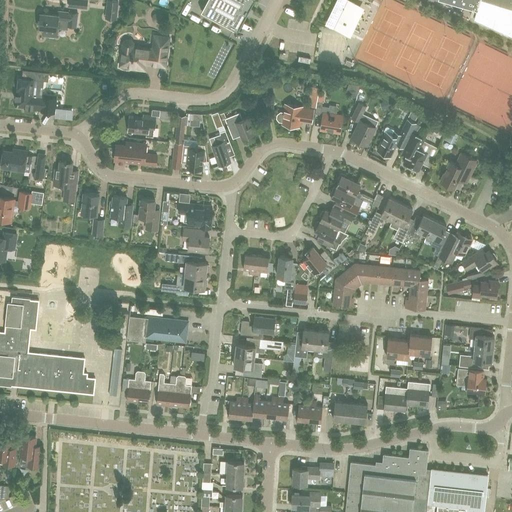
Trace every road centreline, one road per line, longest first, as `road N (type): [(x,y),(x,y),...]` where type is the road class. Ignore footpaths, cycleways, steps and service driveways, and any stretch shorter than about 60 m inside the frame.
road 1 (residential): [(511,322),(219,305)]
road 2 (residential): [(271,444),(371,446),(442,427),(486,430),(509,413)]
road 3 (residential): [(79,136),(128,96),(216,99),(252,48)]
road 4 (residential): [(511,249),(491,227),(333,150)]
road 5 (residential): [(202,436),(0,413)]
road 6 (residential): [(79,136),(113,177),(227,186)]
road 7 (residential): [(228,233),(281,237),(296,229),(333,150)]
road 8 (residential): [(202,436),(219,305)]
road 9 (residential): [(227,186),(274,144),(333,150)]
